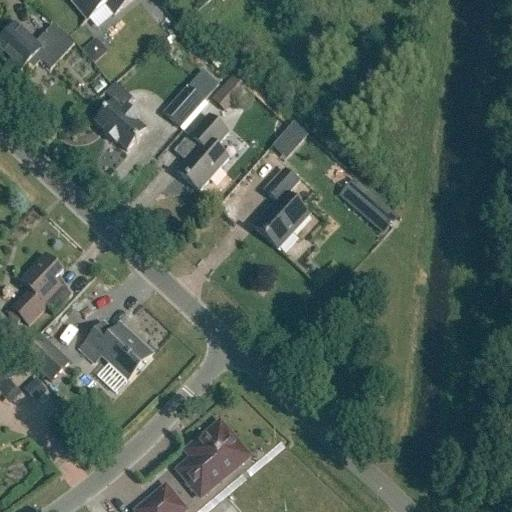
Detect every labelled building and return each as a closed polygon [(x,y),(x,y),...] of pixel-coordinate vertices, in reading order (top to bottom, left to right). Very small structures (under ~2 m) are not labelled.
[(114,18),(135,0),(68,0),(78,12),(82,8),(91,19),(106,7),(114,18)] [(15,28),(0,44),(0,54),(5,58),(2,62),(16,75),(19,72),(21,74),(23,71),(29,77),(41,64),(50,73),(68,55),(74,47),(53,27),(46,35),(35,47),(15,28)] [(164,117),(180,131),(203,105),(187,90),(164,117)] [(116,147),(118,145),(127,154),(146,132),(137,124),(139,121),(126,109),(123,112),(114,104),(95,125),(104,133),(103,135),(116,147)] [(209,119),(190,140),(201,149),(177,175),(199,194),(228,161),(216,150),(228,136),(209,119)] [(293,125),(273,149),(286,160),(307,136),(293,125)] [(284,173),(265,194),(276,205),(253,230),(278,253),(310,218),(288,198),(299,186),(284,173)] [(354,184),(341,199),(350,207),(355,211),(361,204),(390,229),(397,221),(354,184)] [(11,312),(28,329),(47,310),(55,317),(72,299),(56,283),(63,275),(45,258),(20,284),(29,293),(11,312)] [(94,365),(101,358),(128,383),(152,359),(120,329),(113,336),(103,327),(80,352),(94,365)] [(41,338),(23,357),(52,385),(70,366),(41,338)] [(0,389),(8,382),(0,372),(0,389)] [(24,390),(34,402),(46,392),(35,380),(24,390)] [(178,474),(200,500),(224,481),(218,474),(243,453),(220,426),(194,448),(200,455),(178,474)] [(103,432),(94,439),(102,448),(110,440),(103,432)] [(139,511),(183,511),(166,490),(139,511)]
